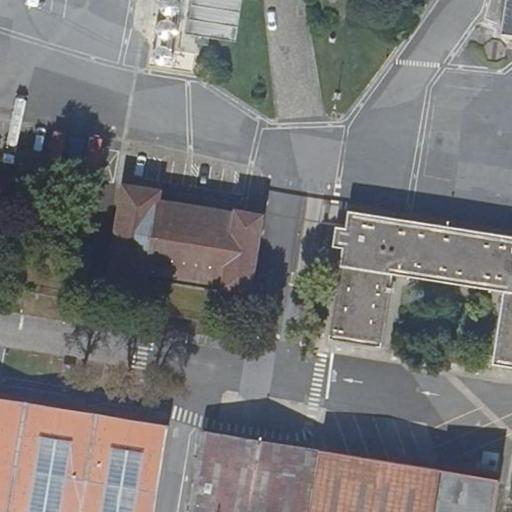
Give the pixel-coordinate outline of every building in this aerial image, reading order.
[(487,57),(493,61),(500,60),(504,55),(503,48),(498,43),(491,44),(486,50),(487,57)] [(0,212),(2,213),(12,211),(19,203),(20,193),(15,184),(6,180),(0,181),(0,212)] [(157,202),(158,194),(125,189),(111,274),(145,279),(146,270),(224,283),(223,286),(249,291),(261,217),(236,213),(236,215),(157,202)] [(511,237),(350,211),(347,230),(337,229),(334,249),(344,251),(330,338),(378,346),(390,274),(501,292),(490,364),(511,367),(511,237)] [(0,511),(156,511),(170,429),(0,401),(0,511)] [(494,511),(499,481),(205,434),(193,511),(494,511)]
